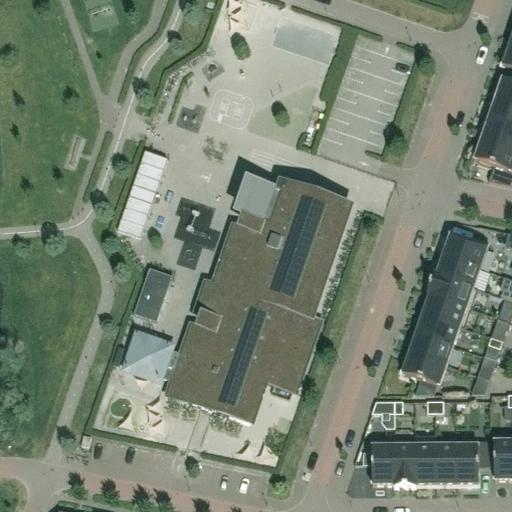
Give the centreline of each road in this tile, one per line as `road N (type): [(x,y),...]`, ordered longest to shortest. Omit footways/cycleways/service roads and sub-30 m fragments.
road 1 (residential): [(306,511),(421,183)]
road 2 (residential): [(43,474),(226,511)]
road 3 (residential): [(465,50),(323,0)]
road 4 (residential): [(421,183),(465,50)]
